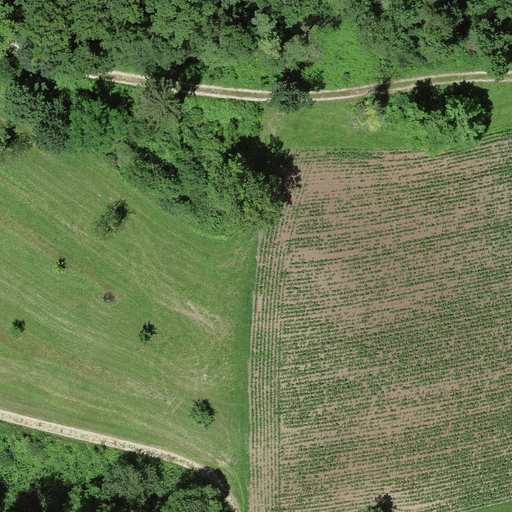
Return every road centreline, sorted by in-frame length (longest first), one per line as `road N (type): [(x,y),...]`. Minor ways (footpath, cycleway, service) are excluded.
road 1 (track): [(0,44),(69,69),(244,99),(511,78)]
road 2 (track): [(239,511),(218,484),(192,469),(0,416)]
